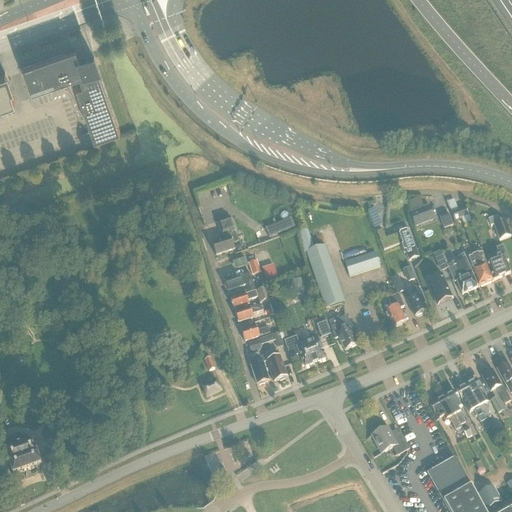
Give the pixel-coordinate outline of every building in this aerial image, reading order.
[(80,62),(75,48),(23,66),(32,91),(80,74),(83,84),(76,86),(94,139),(118,130),(119,133),(120,133),(94,57),(80,62)] [(0,105),(15,101),(5,73),(0,74),(0,105)] [(82,134),(84,142),(86,145),(94,143),(90,131),(82,134)] [(436,221),(431,208),(412,214),(417,228),(436,221)] [(459,211),(462,218),(469,216),(466,208),(459,211)] [(451,213),(454,221),(462,218),(459,211),(451,213)] [(440,218),(444,229),(453,226),(449,215),(440,218)] [(511,236),(505,221),(499,223),(497,217),(488,220),(491,227),(494,226),(499,241),(511,236)] [(225,241),(212,245),(216,256),(234,250),(232,244),(238,242),(235,232),(236,231),(232,219),(231,219),(219,223),(218,224),(222,236),(223,236),(225,241)] [(291,219),(266,229),(269,238),(295,228),(291,219)] [(383,231),(377,233),(383,251),(400,245),(404,254),(406,253),(409,261),(419,258),(413,242),(408,230),(386,238),(383,231)] [(299,236),(301,246),(312,243),(308,231),(299,234),(299,236)] [(301,246),(303,251),(304,254),(306,253),(325,310),(345,303),(326,246),(314,250),(312,243),(301,246)] [(496,249),(499,257),(487,262),(493,281),(510,273),(506,262),(508,261),(502,246),(496,249)] [(475,255),(486,285),(493,282),(486,263),(481,249),(478,250),(479,254),(475,255)] [(376,253),(344,263),(349,278),(381,268),(376,253)] [(478,288),(486,285),(475,255),(471,257),(469,253),(466,255),(478,288)] [(440,254),(433,257),(436,263),(442,261),(440,254)] [(446,266),(451,278),(454,277),(462,296),(478,288),(473,277),(474,277),(470,269),(464,254),(446,266)] [(257,262),(249,264),(253,275),(260,273),(257,262)] [(274,265),(262,269),(266,281),(278,277),(274,265)] [(251,280),(249,274),(225,282),(228,292),(243,287),(246,286),(249,294),(255,291),(251,280)] [(398,277),(391,280),(398,294),(405,291),(398,277)] [(443,277),(428,283),(438,306),(453,300),(443,277)] [(425,304),(422,296),(418,288),(413,290),(416,298),(408,302),(415,317),(427,312),(423,305),(425,304)] [(256,292),(258,298),(260,304),(270,301),(266,289),(256,292)] [(258,298),(256,292),(231,301),(234,310),(249,305),(248,302),(258,298)] [(398,295),(398,294),(388,299),(393,309),(387,312),(387,313),(386,315),(387,318),(389,318),(394,328),(406,323),(400,309),(404,307),(398,295)] [(252,315),(263,312),(261,305),(235,314),(238,323),(253,319),(252,315)] [(329,322),(330,328),(335,340),(339,338),(345,351),(357,346),(350,329),(349,330),(348,328),(348,321),(346,317),(337,322),(336,319),(329,322)] [(322,339),(332,335),(327,322),(317,326),(322,339)] [(241,333),(245,342),(273,333),(271,327),(258,331),(256,328),(241,333)] [(273,336),(276,347),(284,345),(280,333),(273,336)] [(296,337),(285,342),(289,353),(291,358),(299,355),(304,369),(326,360),(318,339),(300,346),(299,344),(296,337)] [(251,353),(261,350),(259,342),(249,345),(251,353)] [(285,379),(287,378),(278,351),(265,355),(268,362),(267,362),(274,383),(279,381),(280,382),(285,380),(285,379)] [(264,383),(269,382),(266,373),(267,373),(264,363),(263,363),(261,357),(248,361),(254,377),(255,377),(257,385),(259,385),(259,386),(265,384),(264,383)] [(213,373),(215,372),(214,370),(215,370),(210,358),(205,361),(209,372),(212,371),(213,373)] [(511,395),(511,394),(511,371),(508,364),(504,367),(502,366),(499,368),(498,370),(497,370),(511,395)] [(511,402),(506,393),(507,393),(503,385),(501,386),(493,371),(482,377),(490,393),(497,389),(505,405),(511,402)] [(216,381),(202,387),(207,398),(221,391),(216,381)] [(485,421),(490,418),(483,406),(488,403),(475,381),(466,386),(479,409),(485,419),(485,421)] [(485,419),(479,409),(466,386),(457,391),(468,412),(473,409),(480,422),(485,419)] [(462,407),(454,392),(445,397),(461,426),(465,423),(458,410),(462,407)] [(436,402),(435,402),(431,405),(439,420),(443,418),(445,421),(449,419),(456,431),(461,428),(460,426),(461,426),(445,397),(436,402)] [(498,414),(503,411),(496,399),(491,402),(498,414)] [(472,436),(467,427),(462,430),(467,439),(472,436)] [(398,456),(407,451),(398,435),(393,438),(388,428),(372,437),(381,454),(393,448),(398,456)] [(13,476),(41,467),(32,441),(8,449),(7,447),(5,448),(5,446),(3,447),(13,476)] [(455,459),(428,474),(444,503),(471,488),(455,459)] [(480,462),(475,464),(478,470),(477,471),(479,476),(486,472),(480,462)] [(444,503),(449,511),(511,511),(511,509),(506,511),(484,511),(471,488),(444,503)] [(488,511),(501,504),(493,489),(480,496),(488,511)]
